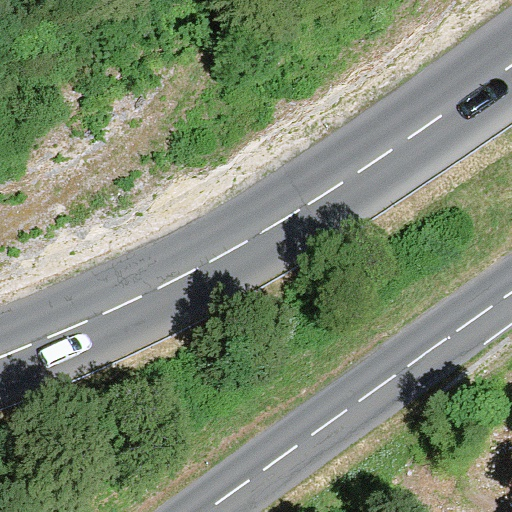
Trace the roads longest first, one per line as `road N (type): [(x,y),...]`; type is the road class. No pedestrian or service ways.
road 1 (secondary): [(511,65),(214,265),(0,359)]
road 2 (secondary): [(211,511),(511,293)]
